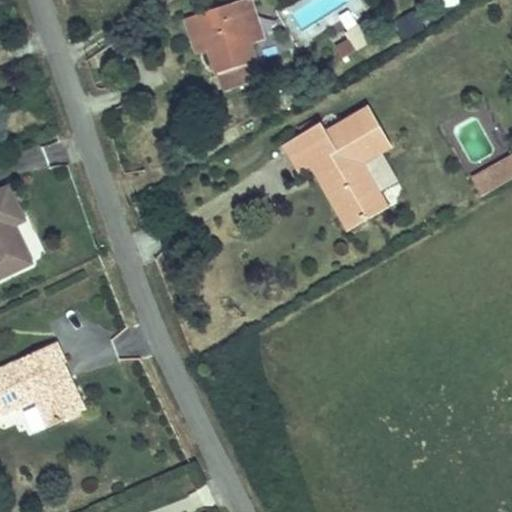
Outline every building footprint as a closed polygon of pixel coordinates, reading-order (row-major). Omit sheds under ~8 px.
[(249,2),(193,20),(198,35),(203,34),(209,54),(207,55),(214,80),(253,67),(248,50),(262,46),(249,2)] [(209,54),(203,34),(198,35),(193,20),(183,23),(194,59),(207,55),(209,54)] [(352,58),(346,47),(332,56),(338,66),(352,58)] [(258,84),(253,67),(214,80),(219,97),(258,84)] [(329,127),(299,142),(316,175),(325,171),(352,226),(371,215),(365,205),(385,193),(369,161),(394,147),(377,112),(334,134),(329,127)] [(316,175),(299,142),(284,151),(301,183),(316,175)] [(479,197),(511,184),(511,157),(470,174),(479,197)] [(9,186),(0,190),(0,250),(1,253),(0,253),(0,285),(47,262),(27,222),(38,216),(22,186),(12,191),(9,186)] [(395,212),(385,193),(365,205),(371,215),(352,226),(357,235),(395,212)] [(53,389),(47,377),(59,372),(66,368),(54,346),(0,373),(0,420),(33,405),(49,436),(83,419),(65,383),(53,389)] [(65,383),(59,372),(47,377),(53,389),(65,383)]
